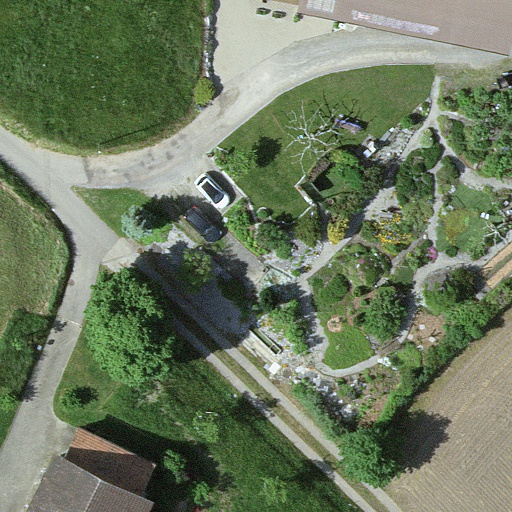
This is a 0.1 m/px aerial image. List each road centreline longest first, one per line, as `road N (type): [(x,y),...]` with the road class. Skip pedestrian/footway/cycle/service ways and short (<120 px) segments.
road 1 (track): [(29,177),(131,181),(175,170),(291,79),(358,59),(511,54)]
road 2 (track): [(109,248),(375,511)]
road 3 (residential): [(0,151),(109,248)]
